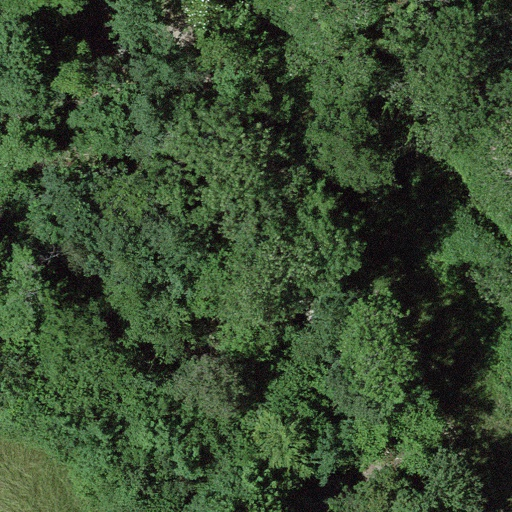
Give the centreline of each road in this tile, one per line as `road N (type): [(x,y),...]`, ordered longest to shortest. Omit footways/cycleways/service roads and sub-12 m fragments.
road 1 (track): [(487,511),(154,0)]
road 2 (unknown): [(201,511),(134,416),(0,337)]
road 3 (track): [(405,0),(511,131)]
